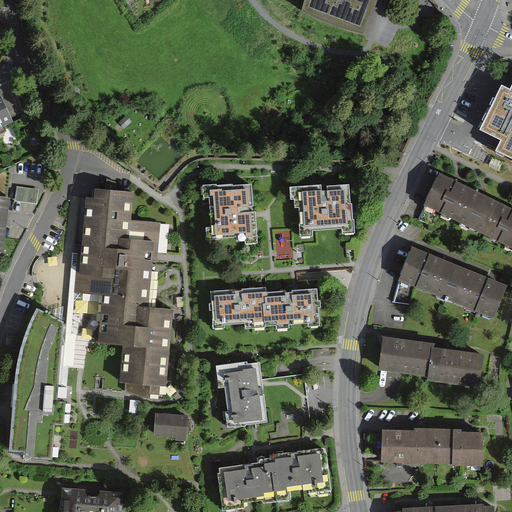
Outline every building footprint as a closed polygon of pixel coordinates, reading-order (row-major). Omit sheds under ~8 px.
[(304,0),(302,11),(320,20),(343,28),(363,34),(372,16),(377,0),(304,0)] [(511,80),(509,86),(498,85),(488,106),(475,135),(494,143),(488,157),(511,167),(511,80)] [(1,98),(0,98),(0,138),(2,138),(6,145),(9,144),(11,145),(15,145),(18,142),(20,138),(14,127),(1,98)] [(442,170),(425,202),(511,245),(511,205),(490,194),(461,179),(442,170)] [(286,189),(292,240),(357,231),(351,181),(286,189)] [(262,247),(257,183),(207,187),(212,251),(262,247)] [(38,190),(16,186),(14,201),(37,205),(38,190)] [(169,387),(175,312),(153,310),(162,224),(132,221),(135,194),(84,189),(74,292),(104,295),(99,343),(124,346),(121,383),(169,387)] [(0,265),(11,201),(0,199),(0,265)] [(413,246),(399,280),(496,319),(510,284),(493,277),(462,265),(427,251),(413,246)] [(65,326),(37,311),(20,355),(17,376),(10,453),(51,457),(57,401),(65,402),(75,271),(70,270),(65,326)] [(215,292),(217,329),(319,324),(317,287),(295,288),(247,290),(215,292)] [(383,336),(377,367),(480,385),(485,353),(461,349),(409,340),(383,336)] [(268,423),(260,359),(218,365),(226,428),(268,423)] [(188,415),(155,413),(154,436),(176,437),(175,440),(186,441),(188,415)] [(382,425),(381,460),(483,463),(484,429),(456,428),(414,426),(382,425)] [(334,490),(328,446),(285,452),(259,456),(260,464),(246,466),(218,470),(223,511),(239,511),(249,511),(248,501),(264,499),(265,505),(293,501),(291,488),(308,486),(309,494),(334,490)] [(124,511),(126,493),(63,487),(60,511),(124,511)] [(391,508),(391,511),(498,511),(498,503),(469,504),(412,507),(391,508)]
